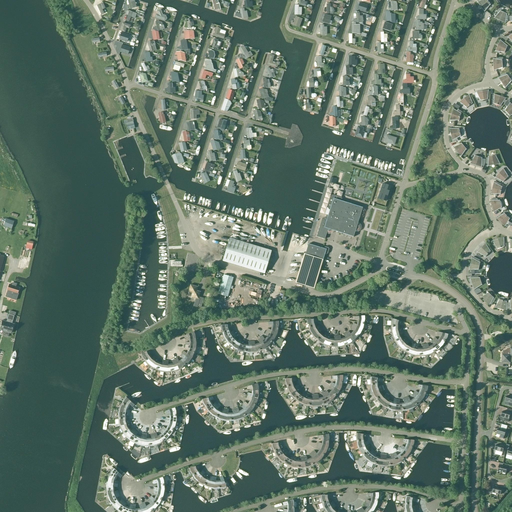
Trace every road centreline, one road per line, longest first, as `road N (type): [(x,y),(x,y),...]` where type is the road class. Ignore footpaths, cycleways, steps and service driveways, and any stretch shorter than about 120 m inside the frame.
road 1 (residential): [(378,270),(328,297),(208,262),(126,85)]
road 2 (residential): [(462,442),(333,429),(260,442),(135,483)]
road 3 (residential): [(146,414),(234,383),(309,371),(465,385)]
road 4 (residential): [(154,347),(215,321),(371,311),(422,322)]
road 5 (residential): [(235,511),(338,488),(460,506)]
road 6 (residential): [(285,132),(126,85)]
road 7 (residential): [(434,74),(286,27)]
road 8 (unclassified): [(477,432),(482,351),(474,314),(462,300)]
road 9 (residential): [(511,321),(480,303),(462,276),(469,251),(498,230)]
